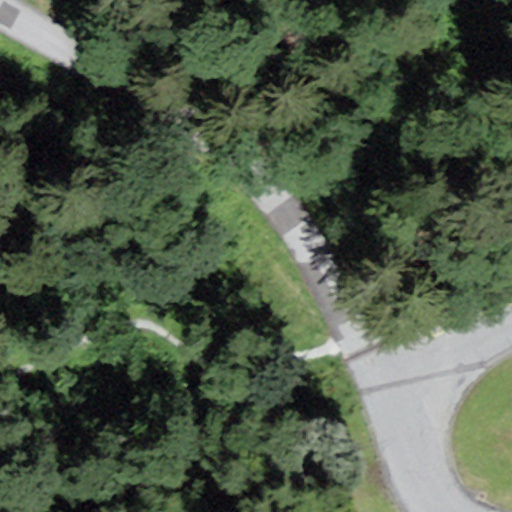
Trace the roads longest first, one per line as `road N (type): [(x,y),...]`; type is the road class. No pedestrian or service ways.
road 1 (unclassified): [(411,389),(367,348),(283,187),(0,12)]
road 2 (residential): [(447,511),(413,441),(411,389)]
road 3 (residential): [(411,389),(436,354),(511,319)]
